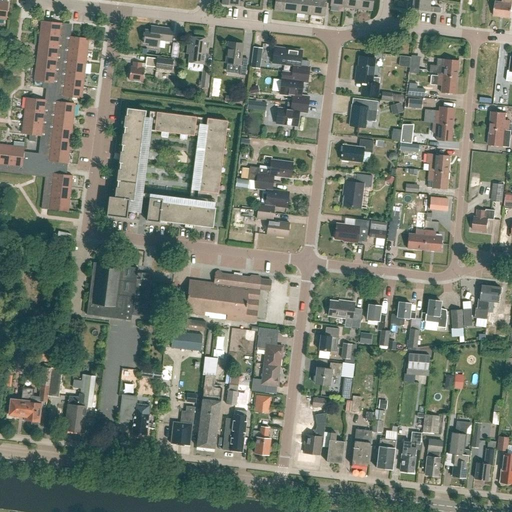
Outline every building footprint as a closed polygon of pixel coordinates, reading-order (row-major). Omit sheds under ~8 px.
[(0,0),(0,19),(6,20),(8,2),(8,0),(1,0),(2,1),(0,0)] [(292,0),(275,0),(274,11),(291,13),(292,0)] [(309,0),(292,0),(291,13),(308,15),(309,0)] [(309,0),(308,15),(325,17),(326,0),(309,0)] [(359,0),(345,0),(345,8),(358,10),(359,0)] [(359,0),(358,10),(372,11),(373,7),(373,0),(359,0)] [(431,7),(431,0),(430,0),(414,0),(413,5),(410,5),(409,9),(441,13),(441,8),(431,7)] [(510,18),(511,0),(502,0),(502,3),(495,2),(493,16),(510,18)] [(88,39),(82,38),(79,37),(70,37),(71,31),(67,30),(68,24),(42,21),(35,81),(43,82),(42,88),(47,89),(46,96),(45,100),(27,98),(22,134),(41,136),(39,154),(24,152),(24,148),(0,145),(0,172),(33,176),(37,176),(45,177),(42,209),(49,210),(68,212),(72,176),(67,175),(61,174),(62,169),(65,169),(66,163),(68,164),(68,163),(75,103),(71,103),(72,98),(81,99),(82,96),(88,39)] [(171,42),(173,29),(153,27),(152,31),(146,30),(144,43),(148,44),(148,46),(158,48),(159,40),(171,42)] [(203,64),(207,39),(192,37),(191,45),(188,45),(187,54),(190,54),(189,62),(203,64)] [(245,75),(248,59),(241,58),(243,44),(228,42),(226,63),(240,65),(239,74),(245,75)] [(294,65),(293,73),(309,75),(309,67),(308,67),(308,61),(301,61),(302,51),(281,49),(275,48),(273,63),(279,64),(294,65)] [(260,68),(263,50),(254,49),(252,66),(260,68)] [(172,71),(174,60),(157,57),(155,69),(172,71)] [(355,82),(363,83),(362,94),(366,95),(378,96),(379,84),(380,78),(373,77),(375,59),(360,57),(358,70),(357,69),(355,82)] [(430,65),(429,73),(438,74),(438,76),(457,78),(458,61),(444,59),(437,59),(437,66),(430,65)] [(145,69),(145,64),(143,63),(133,62),(133,67),(131,67),(129,80),(143,81),(145,69)] [(208,89),(211,70),(203,69),(201,88),(208,89)] [(309,75),(293,73),(283,71),(280,94),(293,95),(292,103),(308,105),(309,97),(301,96),(303,82),(308,82),(309,75)] [(438,76),(437,86),(442,86),(441,93),(455,94),(457,78),(438,76)] [(424,97),(425,89),(409,88),(408,95),(424,97)] [(391,101),(392,93),(382,92),(381,99),(391,101)] [(422,109),(422,100),(408,99),(408,108),(422,109)] [(266,111),(267,103),(248,101),(247,108),(266,111)] [(350,126),(365,128),(366,120),(375,121),(377,102),(363,101),(362,107),(352,106),(350,126)] [(299,111),(307,112),(308,105),(292,103),(291,107),(291,110),(278,108),(276,123),(297,126),(299,111)] [(393,114),(403,112),(401,103),(391,105),(393,114)] [(434,123),(452,125),(454,108),(440,107),(439,114),(435,114),(434,123)] [(114,197),(109,196),(106,216),(139,220),(142,197),(135,196),(146,110),(125,108),(117,171),(119,171),(118,179),(116,179),(114,197)] [(154,131),(194,136),(196,117),(156,112),(154,131)] [(490,129),(509,130),(510,121),(505,120),(506,113),(492,112),(490,129)] [(219,183),(221,174),(227,121),(207,118),(198,191),(197,205),(162,201),(162,199),(149,197),(146,221),(159,222),(160,221),(168,222),(213,228),(215,207),(217,192),(218,183),(219,183)] [(451,142),(452,125),(434,123),(433,133),(437,134),(437,141),(451,142)] [(400,143),(410,144),(412,125),(402,125),(400,143)] [(508,140),(509,130),(490,129),(489,146),(503,147),(503,140),(508,140)] [(372,153),(374,141),(360,139),(359,147),(343,145),(342,160),(362,162),(364,152),(372,153)] [(401,143),(400,150),(419,152),(419,145),(410,144),(401,143)] [(430,164),(429,171),(448,173),(450,156),(429,154),(428,164),(430,164)] [(257,181),(273,182),(274,175),(291,177),(292,163),(271,160),(270,175),(258,173),(259,168),(250,167),(249,169),(242,168),(241,178),(248,179),(257,181)] [(446,189),(448,173),(429,171),(428,181),(433,181),(432,188),(446,189)] [(371,187),(373,176),(358,174),(357,183),(345,181),(344,190),(345,191),(344,206),(361,208),(363,186),(371,187)] [(248,189),(249,181),(236,179),(235,187),(248,189)] [(272,190),(273,182),(257,181),(256,188),(268,190),(266,204),(259,203),(258,211),(274,213),(275,205),(287,207),(289,192),(272,190)] [(504,185),(493,183),(492,195),(503,196),(504,185)] [(418,193),(419,185),(406,184),(405,191),(418,193)] [(430,209),(447,211),(448,199),(431,197),(430,209)] [(401,209),(394,208),(392,223),(391,223),(390,230),(398,232),(401,209)] [(474,217),(473,230),(487,232),(488,219),(494,220),(495,211),(486,210),(486,211),(478,210),(477,217),(474,217)] [(273,220),(274,213),(258,211),(257,218),(269,220),(267,235),(288,237),(289,222),(273,220)] [(358,240),(367,241),(369,221),(356,219),(355,226),(337,223),(335,238),(347,240),(347,241),(357,242),(358,240)] [(369,237),(385,239),(387,223),(371,221),(369,237)] [(424,250),(426,231),(416,230),(415,235),(408,234),(407,248),(424,250)] [(426,231),(424,250),(441,251),(442,237),(435,237),(435,232),(426,231)] [(147,316),(151,280),(136,278),(138,268),(94,262),(87,314),(131,320),(132,314),(147,316)] [(250,277),(222,274),(220,272),(218,271),(215,273),(214,283),(189,280),(185,313),(196,314),(196,315),(205,316),(205,312),(228,314),(227,320),(254,323),(256,322),(260,290),(270,291),(271,280),(261,279),(259,277),(252,276),(250,277)] [(488,311),(491,286),(481,285),(481,286),(480,286),(479,292),(480,292),(480,294),(480,300),(478,300),(477,309),(476,309),(475,318),(487,319),(488,311)] [(501,294),(502,288),(500,288),(500,287),(491,286),(488,311),(488,312),(492,313),(493,302),(498,303),(499,296),(500,296),(500,294),(501,294)] [(280,319),(281,289),(273,289),(272,319),(280,319)] [(355,302),(339,300),(339,301),(331,300),(329,316),(352,319),(351,326),(360,327),(361,315),(353,314),(355,302)] [(447,319),(446,310),(440,309),(441,302),(429,300),(427,315),(426,314),(425,322),(437,323),(437,327),(445,329),(447,319)] [(415,319),(416,313),(409,312),(410,304),(399,302),(397,316),(391,315),(390,324),(403,325),(404,318),(409,319),(409,318),(415,319)] [(388,347),(390,332),(385,331),(387,315),(380,315),(381,306),(369,305),(367,320),(379,321),(378,331),(382,331),(380,346),(388,347)] [(171,319),(178,320),(180,309),(172,307),(171,319)] [(463,310),(464,326),(472,326),(471,309),(463,310)] [(452,329),(463,328),(462,310),(451,310),(452,329)] [(205,327),(206,321),(186,319),(185,325),(205,327)] [(321,336),(319,350),(336,352),(338,339),(339,329),(326,327),(325,336),(321,336)] [(417,348),(419,330),(410,329),(408,340),(407,340),(407,347),(417,348)] [(200,351),(202,334),(173,331),(171,348),(200,351)] [(266,349),(264,364),(280,366),(281,354),(282,354),(283,347),(271,345),(272,337),(258,335),(257,348),(266,349)] [(360,343),(369,344),(370,336),(361,335),(360,343)] [(350,359),(350,358),(351,345),(343,344),(341,358),(350,359)] [(425,370),(427,355),(409,353),(407,369),(425,370)] [(203,375),(205,375),(203,395),(197,446),(215,448),(221,397),(222,388),(214,387),(217,359),(205,357),(203,375)] [(331,375),(341,377),(342,364),(331,362),(330,369),(317,367),(315,383),(330,385),(331,375)] [(278,378),(280,366),(264,364),(262,380),(253,379),(251,391),(265,393),(266,385),(278,386),(279,378),(278,378)] [(49,396),(53,369),(43,367),(40,396),(33,395),(34,390),(23,389),(21,399),(11,398),(10,415),(11,415),(11,417),(17,417),(17,415),(25,416),(24,420),(32,421),(32,426),(38,427),(38,422),(39,422),(42,401),(47,402),(48,396),(49,396)] [(59,397),(62,370),(53,369),(49,396),(59,397)] [(238,386),(239,372),(230,371),(229,384),(228,390),(227,390),(226,404),(235,405),(233,419),(225,418),(222,449),(242,452),(250,387),(238,386)] [(161,380),(162,373),(153,372),(152,379),(161,380)] [(91,408),(95,376),(82,374),(80,394),(84,395),(83,398),(69,396),(65,430),(83,432),(86,407),(91,408)] [(461,388),(462,375),(455,374),(453,387),(461,388)] [(188,394),(187,402),(195,403),(196,395),(188,394)] [(126,419),(134,420),(132,433),(147,435),(149,415),(150,405),(138,404),(138,397),(122,395),(119,423),(125,424),(126,419)] [(268,413),(270,397),(256,396),(254,412),(268,413)] [(361,397),(352,396),(352,401),(351,412),(359,413),(361,397)] [(325,408),(326,399),(313,398),(312,407),(325,408)] [(180,423),(174,423),(172,443),(189,445),(192,425),(193,425),(195,407),(186,406),(186,412),(182,411),(180,423)] [(381,433),(383,421),(381,421),(382,411),(375,410),(372,432),(381,433)] [(373,421),(373,412),(366,411),(365,420),(373,421)] [(325,423),(326,413),(315,415),(316,425),(316,427),(317,427),(318,430),(317,436),(306,435),(304,453),(319,455),(321,438),(323,438),(325,423)] [(424,414),(422,433),(437,434),(438,420),(439,416),(424,414)] [(464,450),(467,422),(457,421),(456,428),(460,429),(459,433),(450,432),(448,454),(454,454),(452,476),(465,478),(467,456),(470,456),(471,450),(464,450)] [(478,448),(481,423),(475,423),(471,447),(478,448)] [(267,439),(269,428),(261,427),(259,438),(256,437),(254,453),(268,455),(270,439),(267,439)] [(367,467),(371,431),(355,429),(351,465),(367,467)] [(404,442),(402,454),(400,471),(413,472),(415,456),(414,456),(415,450),(420,451),(421,444),(420,444),(422,434),(412,432),(411,443),(404,442)] [(334,463),(336,441),(335,441),(336,434),(330,433),(329,440),(326,462),(334,463)] [(507,451),(508,437),(498,436),(497,450),(507,451)] [(392,470),(395,440),(380,438),(376,468),(392,470)] [(440,458),(442,440),(429,439),(427,456),(426,468),(426,474),(437,476),(437,469),(438,470),(440,458)] [(336,441),(334,463),(341,464),(344,442),(336,441)] [(491,465),(493,450),(485,449),(484,464),(476,463),(474,478),(487,480),(488,465),(491,465)] [(511,483),(511,454),(503,453),(502,460),(499,482),(511,483)]
